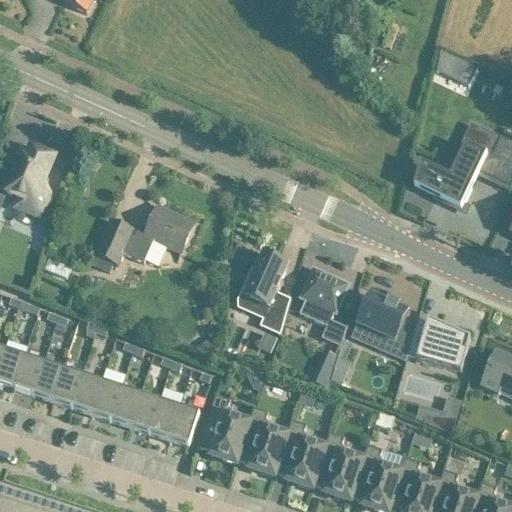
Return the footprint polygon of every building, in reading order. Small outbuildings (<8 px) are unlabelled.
[(95,0),(67,0),(64,7),(87,18),(95,0)] [(386,25),(379,48),(391,53),(398,30),(386,25)] [(511,146),(500,141),(490,161),(499,165),(491,181),(509,190),(511,191),(511,187),(511,146)] [(420,167),(414,191),(417,192),(452,208),(461,213),(464,207),(487,159),(466,149),(450,181),(427,170),(420,167)] [(15,163),(1,157),(0,159),(0,193),(20,202),(17,210),(40,219),(49,200),(39,196),(53,163),(32,154),(30,158),(19,154),(15,163)] [(182,256),(195,227),(158,211),(145,240),(134,235),(110,224),(95,258),(119,269),(124,258),(144,267),(154,244),(182,256)] [(237,248),(232,258),(240,263),(246,252),(237,248)] [(277,264),(264,258),(257,275),(252,273),(244,291),(248,293),(243,305),(267,316),(260,330),(280,339),(289,310),(273,303),(276,297),(277,297),(281,287),(280,287),(287,272),(276,267),(277,264)] [(71,271),(49,262),(44,274),(66,283),(71,271)] [(341,351),(347,332),(331,325),(334,318),(336,318),(349,289),(314,274),(301,303),(306,305),(299,319),(327,331),(322,343),(341,351)] [(370,300),(358,329),(384,340),(379,353),(406,365),(407,361),(417,326),(406,321),(407,317),(399,313),(400,311),(398,311),(391,308),(389,307),(389,308),(370,300)] [(18,312),(21,306),(12,302),(9,308),(18,312)] [(28,316),(31,310),(21,306),(18,312),(28,316)] [(56,328),(59,321),(50,317),(47,324),(56,328)] [(66,331),(68,325),(59,321),(56,328),(66,331)] [(417,326),(407,361),(461,377),(471,344),(428,325),(428,327),(418,324),(417,326)] [(96,337),(99,330),(90,326),(87,333),(96,337)] [(105,341),(108,334),(99,330),(96,337),(105,341)] [(132,358),(135,351),(126,347),(123,354),(132,358)] [(142,362),(145,355),(135,351),(132,358),(142,362)] [(0,388),(13,393),(24,361),(4,354),(0,367),(0,388)] [(511,360),(497,354),(480,392),(498,400),(504,387),(511,390),(511,360)] [(33,399),(43,367),(24,361),(13,393),(33,399)] [(170,373),(173,366),(163,362),(161,369),(170,373)] [(180,377),(182,370),(173,366),(170,373),(180,377)] [(52,406),(63,373),(43,367),(33,399),(52,406)] [(72,412),(82,380),(63,373),(52,406),(72,412)] [(209,388),(212,381),(203,378),(200,385),(209,388)] [(91,419),(102,386),(82,380),(72,412),(91,419)] [(111,425),(121,393),(102,386),(91,419),(111,425)] [(130,431),(141,399),(121,393),(111,425),(130,431)] [(309,411),(312,400),(302,397),(298,407),(309,411)] [(150,438),(161,405),(141,399),(130,431),(150,438)] [(250,428),(249,427),(231,421),(232,418),(228,411),(230,405),(216,400),(198,452),(212,456),(211,460),(236,469),(238,465),(250,428)] [(169,444),(180,412),(161,405),(150,438),(169,444)] [(421,411),(417,424),(431,428),(435,415),(421,411)] [(200,418),(180,412),(169,444),(189,451),(200,418)] [(288,440),(287,440),(269,434),(270,431),(266,424),(268,417),(254,412),(249,427),(250,428),(238,465),(250,469),(249,473),(274,481),(276,477),(288,440)] [(390,435),(394,423),(380,417),(375,429),(390,435)] [(327,453),(325,452),(307,447),(308,444),(304,436),(307,430),(291,425),(287,440),(288,440),(276,477),(288,481),(287,485),(297,488),(312,494),(313,490),(327,453)] [(417,450),(421,438),(415,436),(411,448),(417,450)] [(365,465),(363,465),(345,459),(346,456),(342,449),(344,442),(329,437),(325,452),(327,453),(313,490),(322,493),(321,496),(334,501),(350,506),(351,503),(365,465)] [(390,511),(402,478),(401,477),(405,462),(367,450),(363,465),(365,465),(351,503),(364,507),(363,510),(368,511),(390,511)] [(465,463),(468,456),(457,452),(454,459),(465,463)] [(432,511),(440,490),(439,490),(421,484),(422,481),(418,474),(420,467),(405,462),(401,477),(402,478),(390,511),(432,511)] [(474,511),(478,502),(477,502),(459,496),(460,493),(456,486),(458,480),(443,475),(439,490),(440,490),(432,511),(474,511)] [(508,511),(497,509),(498,506),(494,499),(496,492),(482,487),(477,502),(478,502),(474,511),(508,511)] [(68,511),(0,489),(0,511),(68,511)]
